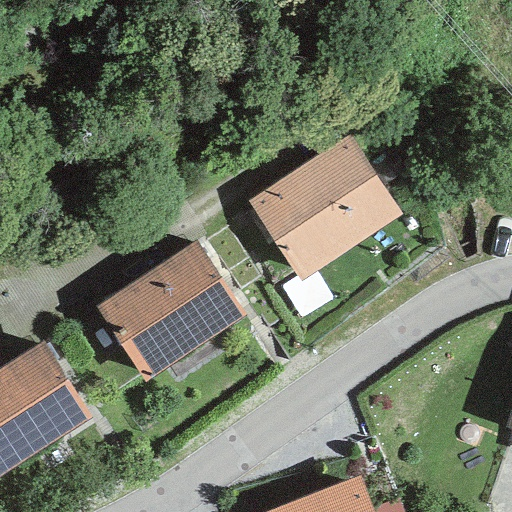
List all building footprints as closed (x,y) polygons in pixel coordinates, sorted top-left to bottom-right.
[(300,282),(402,215),(349,135),(247,203),(300,282)] [(143,382),(245,317),(196,241),(94,306),(143,382)] [(0,476),(90,420),(41,342),(4,366),(0,368),(0,476)] [(370,511),(358,477),(265,511),(370,511)] [(400,511),(395,501),(370,511),(400,511)]
